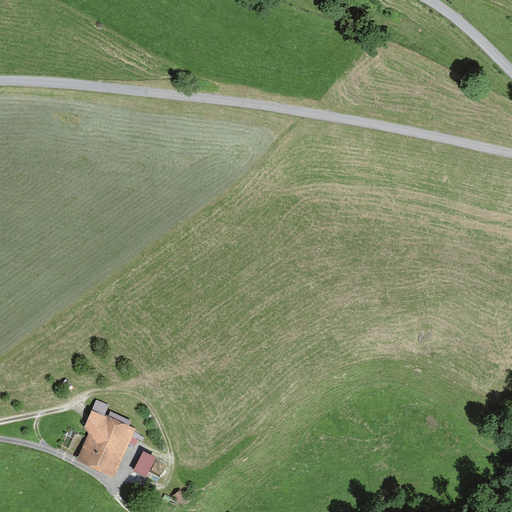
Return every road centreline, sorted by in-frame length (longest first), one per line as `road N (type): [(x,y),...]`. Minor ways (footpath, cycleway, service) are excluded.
road 1 (unclassified): [(511,153),(251,103),(0,81)]
road 2 (track): [(133,511),(75,461),(0,438)]
